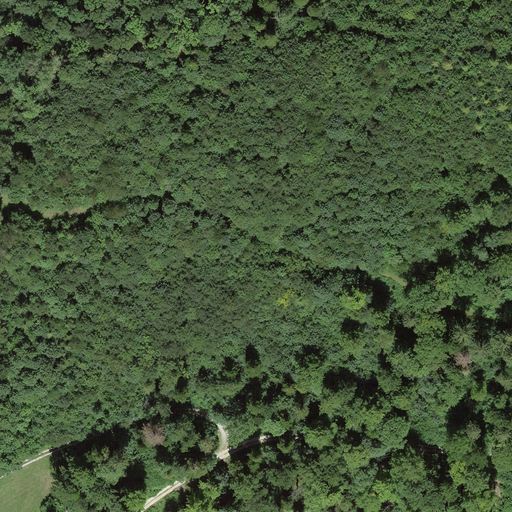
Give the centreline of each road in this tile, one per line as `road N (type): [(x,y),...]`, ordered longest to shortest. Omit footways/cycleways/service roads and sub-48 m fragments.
road 1 (track): [(0,196),(37,212),(150,194),(191,199),(267,241),(511,322)]
road 2 (track): [(139,511),(152,493),(264,440),(371,437),(511,451)]
road 3 (track): [(0,475),(93,431),(164,412),(206,418),(228,452)]
road 4 (track): [(344,511),(511,487)]
